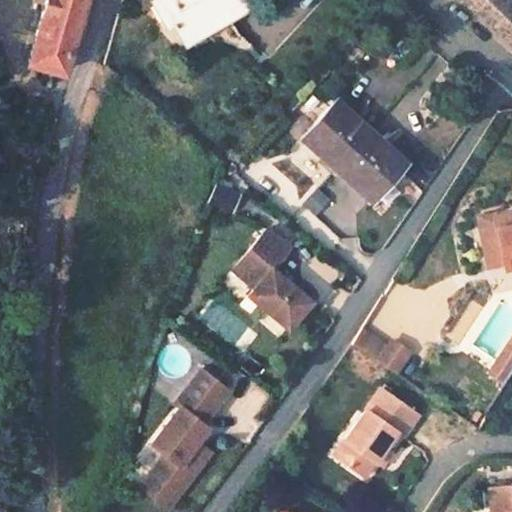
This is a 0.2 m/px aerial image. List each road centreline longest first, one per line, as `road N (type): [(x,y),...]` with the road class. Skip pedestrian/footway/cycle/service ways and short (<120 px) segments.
road 1 (residential): [(213,511),(511,75)]
road 2 (residential): [(35,511),(30,321),(50,161),(102,0)]
